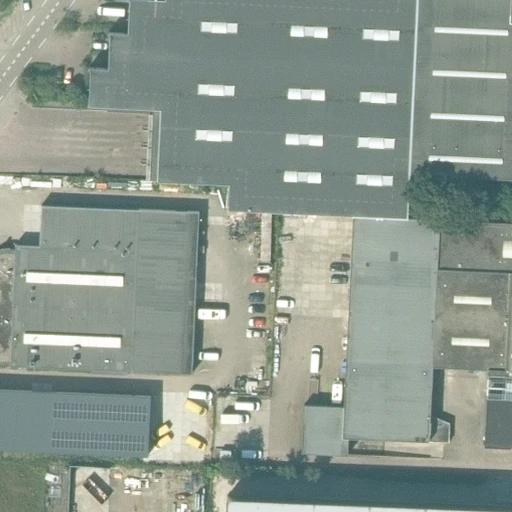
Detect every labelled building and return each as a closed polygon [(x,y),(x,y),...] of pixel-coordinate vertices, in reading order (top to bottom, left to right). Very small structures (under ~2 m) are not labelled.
[(88,68),(88,70),(90,70),(89,106),(153,109),(150,181),(170,182),(176,182),(175,211),(185,211),(186,182),(230,184),(229,195),(228,210),(353,216),(353,215),(408,218),(410,174),(500,179),(511,179),(511,0),(129,0),(128,34),(108,33),(108,35),(110,35),(109,69),(88,68)] [(0,365),(36,367),(192,374),(199,212),(185,211),(175,211),(139,209),(139,210),(42,206),(40,246),(16,245),(16,249),(0,263),(0,365)] [(304,405),(302,454),(348,456),(349,438),(450,442),(449,422),(431,412),(433,367),(489,369),(488,377),(511,378),(511,223),(353,216),(344,407),(304,405)] [(511,378),(488,377),(485,446),(511,448),(511,447),(511,378)] [(0,455),(149,462),(152,400),(0,396),(0,455)]
